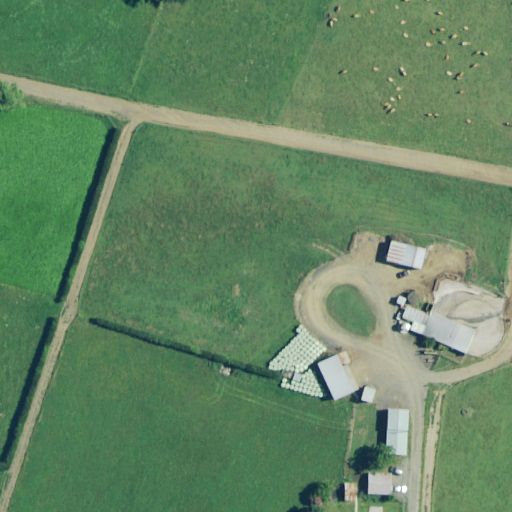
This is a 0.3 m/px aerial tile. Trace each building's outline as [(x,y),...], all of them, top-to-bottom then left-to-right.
[(425,249),(390,240),(386,260),(420,268),(425,249)] [(407,298),(398,294),(393,304),(402,309),(407,298)] [(429,315),(407,306),(399,324),(466,352),(475,330),(431,311),(429,315)] [(353,391),(336,355),(318,364),(335,399),(353,391)] [(375,389),(364,386),(360,399),(371,402),(375,389)] [(407,409),(387,409),(387,454),(407,454),(407,409)]
